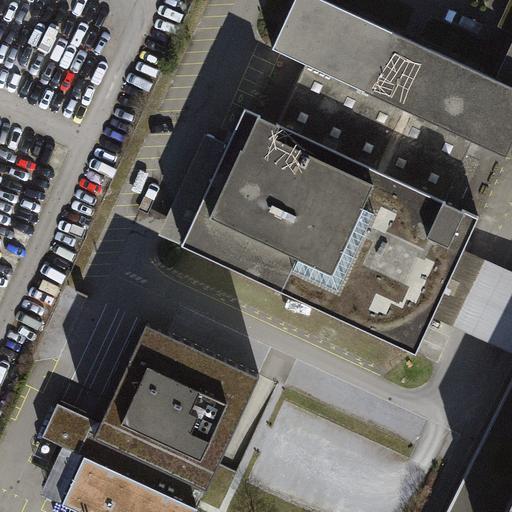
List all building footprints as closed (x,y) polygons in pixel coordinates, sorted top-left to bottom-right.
[(511,86),(499,80),(324,0),(294,0),(272,48),(306,64),(278,124),(245,108),(182,245),(416,352),(479,217),(445,201),(473,141),(506,157),(511,144),(511,86)] [(511,43),(497,77),(500,79),(499,80),(511,86),(511,43)] [(448,297),(441,313),(455,319),(462,303),(448,297)] [(261,382),(152,331),(107,427),(217,478),(261,382)] [(81,454),(58,500),(82,511),(187,511),(190,508),(81,454)]
